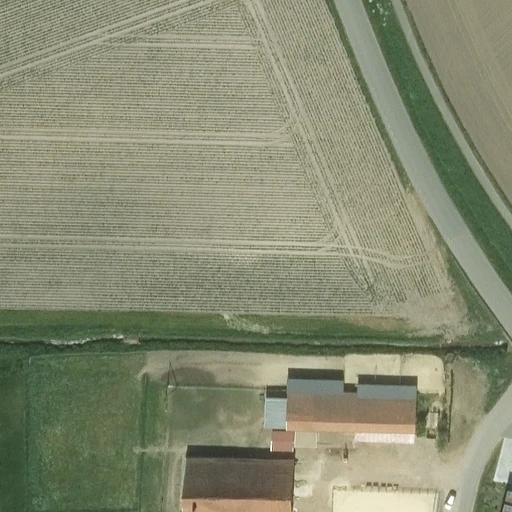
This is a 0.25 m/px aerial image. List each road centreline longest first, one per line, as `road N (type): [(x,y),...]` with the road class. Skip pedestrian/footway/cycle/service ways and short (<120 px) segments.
road 1 (tertiary): [(511,318),(430,187),(348,0)]
road 2 (unknown): [(472,458),(337,468)]
road 3 (unclassified): [(467,511),(472,458),(511,406)]
